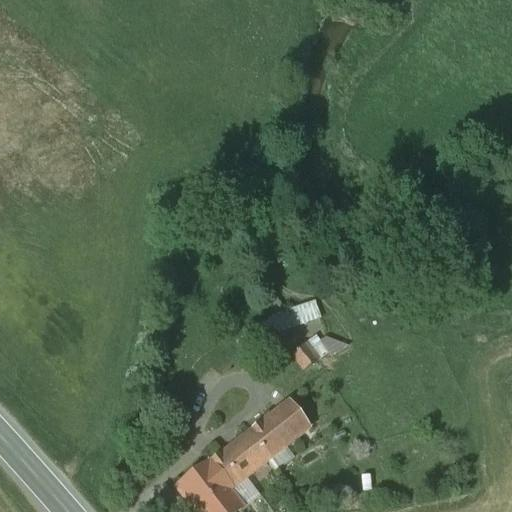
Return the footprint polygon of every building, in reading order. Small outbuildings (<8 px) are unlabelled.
[(277,299),(270,302),(275,316),(282,314),(277,299)] [(264,326),(276,340),(285,332),(321,320),(315,304),(274,318),(264,326)] [(263,324),(237,344),(245,356),(263,342),(267,347),(276,340),(263,324)] [(327,356),(315,339),(305,345),(318,362),(318,363),(327,356)] [(305,345),(292,356),(304,372),(318,362),(305,345)] [(289,403),(209,465),(231,494),(311,431),(289,403)] [(209,465),(177,490),(194,511),(239,511),(243,510),(231,494),(209,465)]
